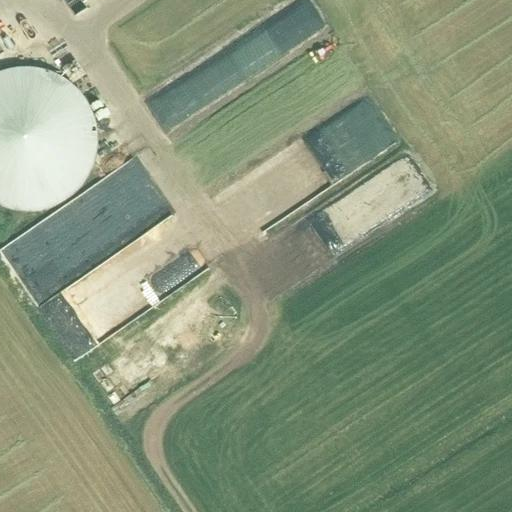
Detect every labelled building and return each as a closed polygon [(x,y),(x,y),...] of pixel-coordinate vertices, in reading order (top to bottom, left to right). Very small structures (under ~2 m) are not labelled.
[(164,68),(176,65),(172,49),(160,52),(164,68)] [(69,251),(64,243),(24,268),(45,302),(113,259),(102,241),(87,250),(83,242),(69,251)] [(87,294),(109,330),(163,297),(141,261),(87,294)] [(58,327),(67,343),(76,338),(85,355),(103,345),(84,312),(58,327)] [(155,358),(117,388),(134,410),(189,366),(182,358),(165,371),(155,358)] [(215,503),(201,478),(209,473),(194,447),(174,458),(202,509),(215,503)]
